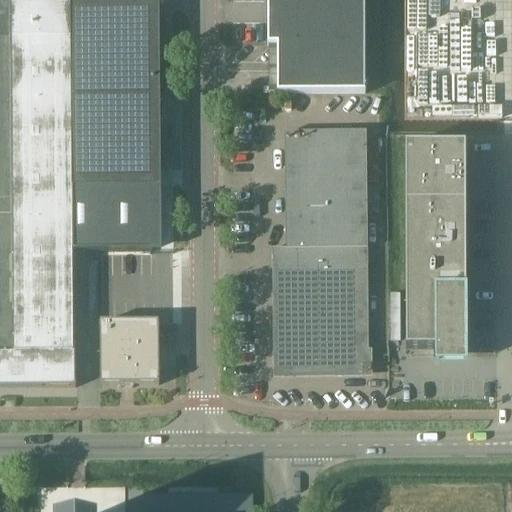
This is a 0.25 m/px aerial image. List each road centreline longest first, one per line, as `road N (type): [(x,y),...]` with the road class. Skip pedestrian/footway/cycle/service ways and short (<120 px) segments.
road 1 (unclassified): [(206,446),(206,0)]
road 2 (tertiary): [(294,444),(511,441)]
road 3 (tertiary): [(0,444),(206,446)]
